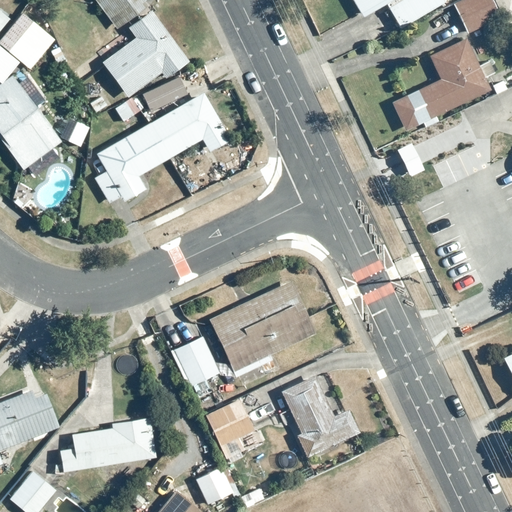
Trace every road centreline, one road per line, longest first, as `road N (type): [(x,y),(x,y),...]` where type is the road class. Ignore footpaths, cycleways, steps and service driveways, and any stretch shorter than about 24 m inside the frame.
road 1 (residential): [(0,262),(37,283),(100,291),(137,282),(328,189)]
road 2 (residential): [(481,511),(328,189)]
road 3 (residential): [(328,189),(228,0)]
